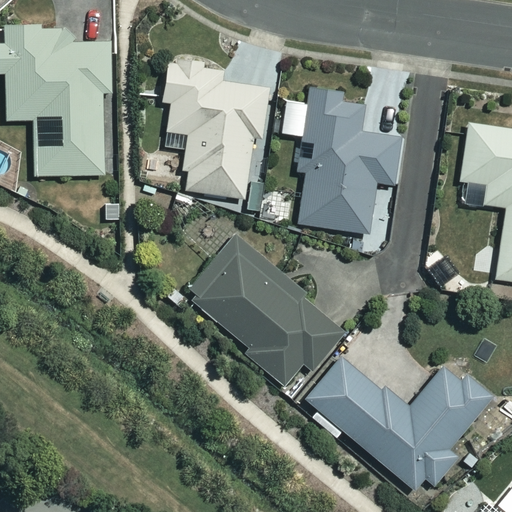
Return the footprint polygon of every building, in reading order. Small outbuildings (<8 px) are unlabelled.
[(62,30),(2,32),(3,77),(10,76),(11,123),(37,123),(38,178),(109,176),(107,95),(114,95),(112,45),(62,47),(62,30)] [(227,73),(175,62),(167,105),(176,107),(167,149),(190,153),(182,189),(249,203),(271,93),(224,84),(227,73)] [(369,100),(313,92),(305,145),(313,146),(302,226),(369,235),(377,184),(397,187),(403,140),(364,134),(369,100)] [(511,133),(473,127),(460,205),(510,213),(498,281),(511,282),(511,133)] [(344,339),(246,236),(190,290),(288,393),(344,339)] [(386,394),(344,360),(303,409),(340,440),(345,433),(413,488),(443,478),(463,454),(455,448),(496,398),(452,362),(413,410),(389,390),(386,394)] [(511,511),(511,493),(501,507),(506,511),(511,511)]
